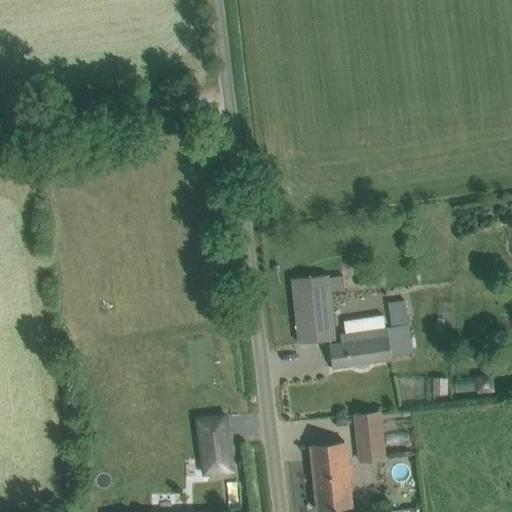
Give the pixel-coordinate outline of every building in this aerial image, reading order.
[(343,276),(328,277),(328,275),(292,279),(299,344),(335,340),(330,290),(343,290),(343,276)] [(407,300),(388,303),(388,315),(390,327),(410,324),(408,313),(407,300)] [(343,344),(330,346),(333,367),(353,364),(357,367),(360,368),(364,368),(368,365),(371,362),(391,358),(391,356),(387,328),(385,328),(346,334),(341,334),(343,344)] [(385,457),(381,412),(355,414),(359,460),(385,457)] [(225,415),(197,418),(203,466),(231,463),(225,415)] [(318,511),(338,509),(352,507),(345,442),(311,445),(318,511)]
